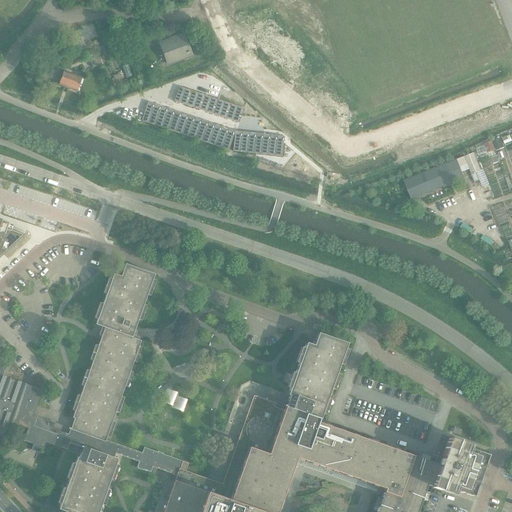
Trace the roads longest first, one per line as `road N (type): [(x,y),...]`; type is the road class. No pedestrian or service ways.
road 1 (unclassified): [(511,300),(438,246),(80,128)]
road 2 (unclassified): [(511,384),(391,298),(111,198)]
road 3 (unclassified): [(511,88),(349,147),(234,57),(209,0)]
road 4 (residential): [(362,332),(319,315),(283,321),(95,246)]
road 5 (residential): [(449,395),(429,451),(334,416),(362,332)]
road 6 (residential): [(204,13),(45,19)]
road 7 (residential): [(480,511),(500,447),(497,431),(449,395)]
